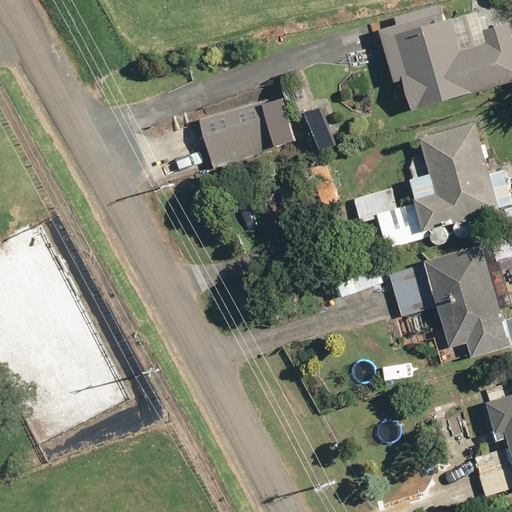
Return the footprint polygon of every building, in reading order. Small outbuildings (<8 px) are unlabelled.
[(406,79),(416,115),(511,88),(511,20),(482,29),(485,42),(462,48),(453,13),(382,33),(396,82),(406,79)] [(340,143),(325,101),(312,105),(302,75),(283,81),(309,154),(340,143)] [(273,112),(206,126),(215,167),(282,152),(273,112)] [(421,202),(430,232),(500,212),(476,127),(429,140),(444,195),(421,202)] [(399,213),(392,189),(355,199),(361,223),(399,213)] [(511,235),(492,241),(498,261),(511,256),(511,235)] [(426,265),(450,349),(469,343),(472,355),(511,343),(511,322),(509,324),(486,247),(426,265)] [(426,309),(414,268),(391,274),(402,316),(426,309)] [(390,290),(385,271),(353,279),(358,299),(390,290)] [(511,401),(494,406),(501,436),(511,433),(511,401)]
